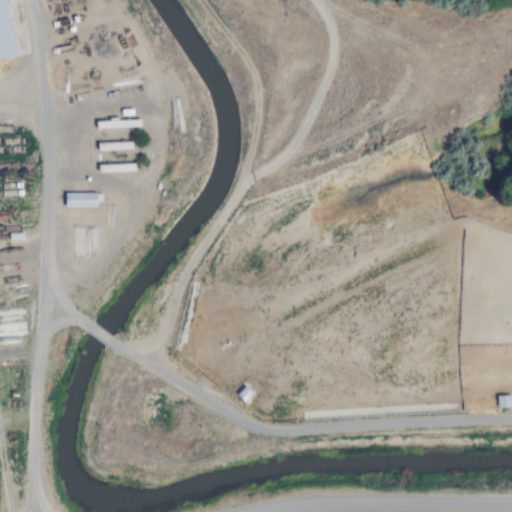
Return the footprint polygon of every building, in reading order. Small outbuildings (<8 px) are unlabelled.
[(0,60),(18,57),(8,0),(0,1),(0,60)] [(96,120),(96,128),(140,128),(140,120),(96,120)] [(133,142),(97,142),(97,150),(133,151),(133,142)] [(96,207),(96,192),(65,192),(65,207),(96,207)] [(511,409),(511,396),(498,396),(498,409),(511,409)]
